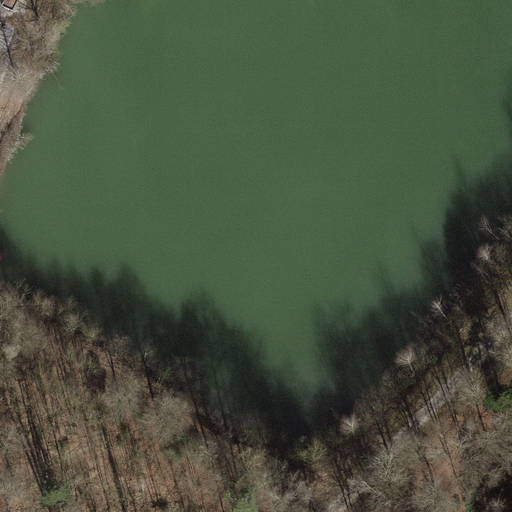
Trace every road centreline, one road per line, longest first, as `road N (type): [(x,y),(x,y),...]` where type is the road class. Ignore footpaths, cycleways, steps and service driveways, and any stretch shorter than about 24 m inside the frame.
road 1 (track): [(0,315),(177,414),(321,511)]
road 2 (track): [(329,511),(511,320)]
